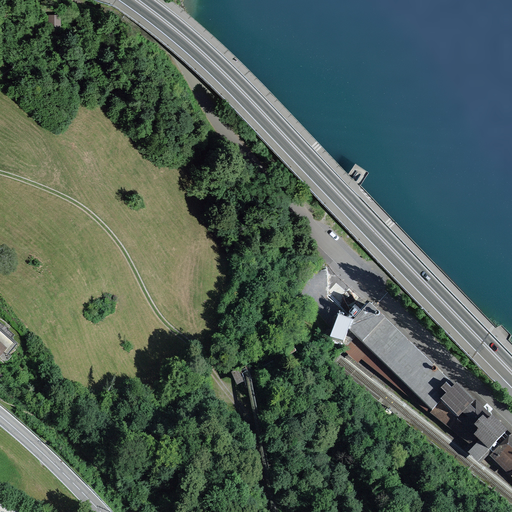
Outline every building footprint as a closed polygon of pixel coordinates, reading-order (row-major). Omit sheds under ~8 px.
[(299,292),(312,306),(314,303),(315,303),(338,280),(325,267),(299,292)] [(315,303),(314,303),(330,321),(332,319),(334,317),(338,319),(339,318),(352,324),(366,310),(338,280),(315,303)] [(454,389),(370,306),(366,310),(352,324),(343,344),(347,347),(351,343),(350,341),(355,335),(423,402),(425,400),(434,409),(440,402),(441,403),(454,389)] [(332,328),(334,328),(330,338),(343,344),(352,324),(339,318),(338,319),(334,317),(332,319),(330,321),(327,324),(332,328)] [(0,360),(4,364),(10,357),(7,354),(15,345),(0,330),(0,360)] [(246,368),(236,373),(241,384),(251,379),(246,368)] [(454,389),(441,403),(457,419),(473,403),(456,387),(454,389)] [(473,403),(457,419),(477,437),(492,421),(473,403)] [(490,450),(505,434),(492,421),(477,437),(490,450)] [(511,442),(504,450),(502,447),(494,456),(496,458),(497,457),(511,472),(511,442)]
